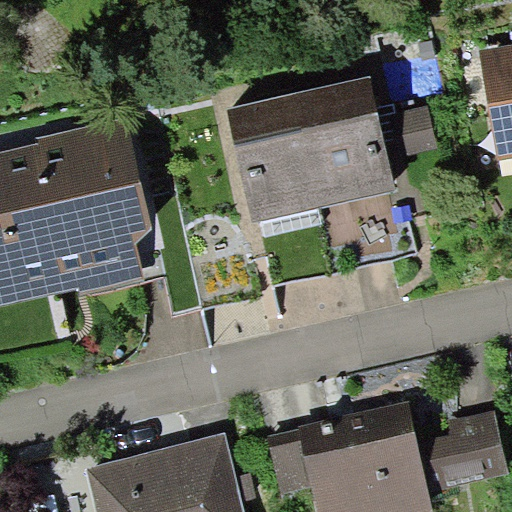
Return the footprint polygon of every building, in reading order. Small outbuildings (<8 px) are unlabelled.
[(511,43),(480,49),(499,159),(511,156),(511,43)] [(371,75),(297,92),(325,207),(398,189),(371,75)] [(318,208),(325,207),(297,92),(228,109),(255,223),(261,222),(318,208)] [(428,105),(392,114),(402,155),(438,147),(428,105)] [(38,142),(0,151),(0,305),(83,285),(86,296),(144,283),(137,243),(153,229),(128,116),(37,138),(38,142)] [(322,223),(318,208),(261,222),(265,237),(322,223)] [(417,441),(408,402),(268,434),(281,493),(311,486),(317,511),(431,511),(433,511),(428,491),(417,441)] [(451,434),(417,441),(428,491),(509,474),(495,410),(448,420),(451,434)] [(245,511),(242,500),(237,478),(226,433),(86,469),(96,511),(245,511)] [(252,474),(237,478),(242,500),(258,496),(252,474)]
